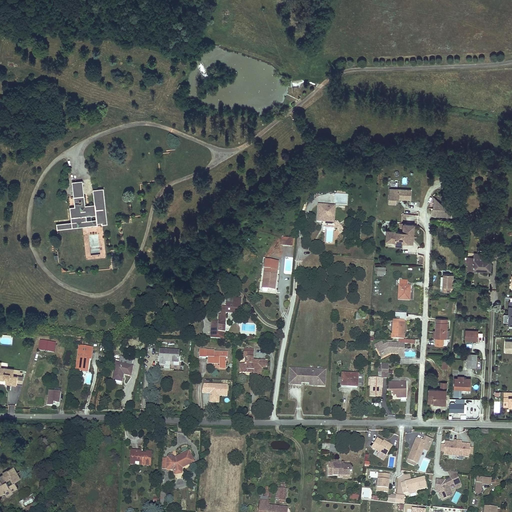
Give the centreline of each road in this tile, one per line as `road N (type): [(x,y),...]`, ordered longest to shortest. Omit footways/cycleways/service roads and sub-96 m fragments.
road 1 (unclassified): [(0,415),(419,423)]
road 2 (residential): [(419,423),(424,208),(435,185)]
